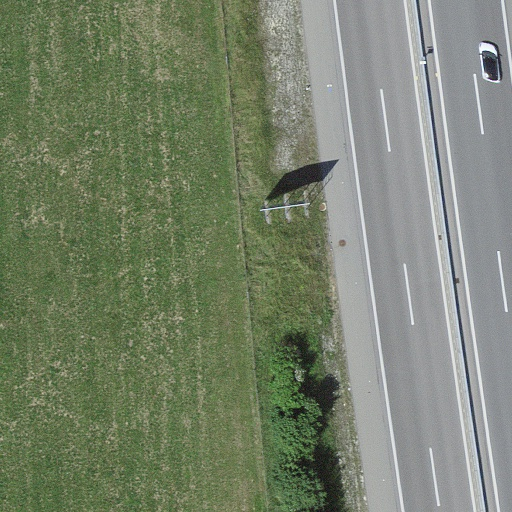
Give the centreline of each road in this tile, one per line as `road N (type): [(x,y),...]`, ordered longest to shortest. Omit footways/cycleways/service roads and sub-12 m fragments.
road 1 (motorway): [(369,0),(440,511)]
road 2 (motorway): [(511,338),(466,0)]
